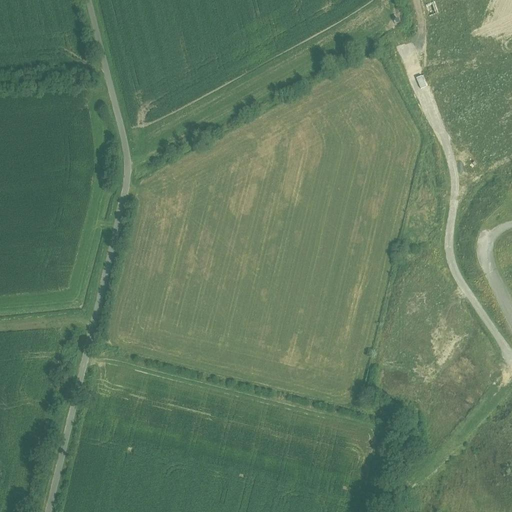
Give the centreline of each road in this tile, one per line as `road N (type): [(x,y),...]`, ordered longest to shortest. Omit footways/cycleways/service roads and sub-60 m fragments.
road 1 (unclassified): [(89,0),(127,157),(126,184),(48,511)]
road 2 (track): [(511,353),(448,259),(450,154),(394,35)]
